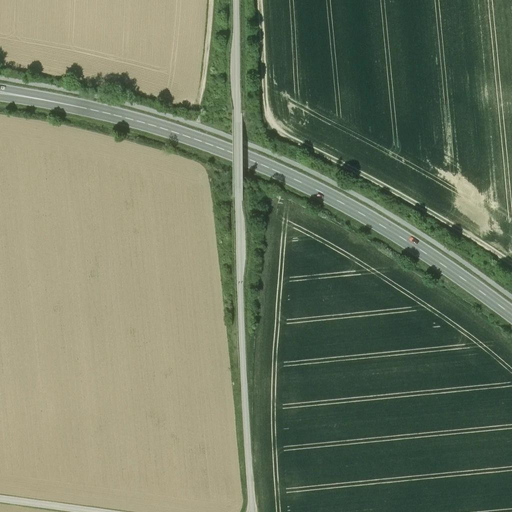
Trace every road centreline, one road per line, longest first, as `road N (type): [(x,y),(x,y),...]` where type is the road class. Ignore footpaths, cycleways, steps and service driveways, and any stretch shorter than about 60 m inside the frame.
road 1 (secondary): [(0,93),(86,109),(251,160),(385,229),(511,319)]
road 2 (track): [(260,0),(271,131),(511,265)]
road 3 (unclassified): [(250,511),(236,113)]
road 4 (track): [(211,0),(195,125)]
